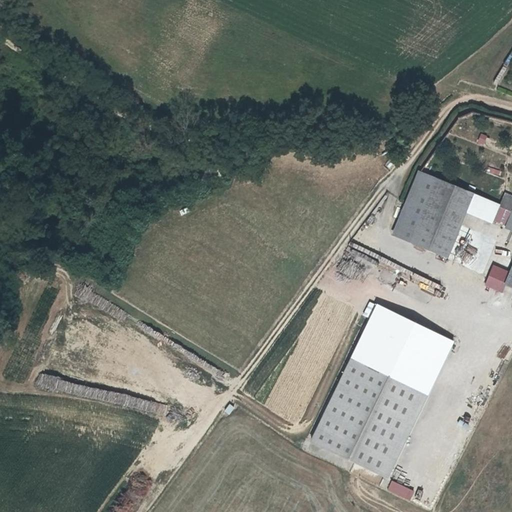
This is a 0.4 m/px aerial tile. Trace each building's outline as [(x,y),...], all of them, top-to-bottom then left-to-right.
[(480,132),(476,141),(483,144),(487,135),(480,132)] [(410,242),(426,207),(463,223),(468,212),(490,221),(491,218),(504,223),(510,211),(511,212),(511,199),(502,195),(497,206),(438,180),(420,172),(393,234),(410,242)] [(448,258),(463,223),(426,207),(410,242),(448,258)] [(511,212),(510,211),(504,223),(503,226),(511,230),(511,270),(505,285),(511,288),(511,306),(511,307),(511,306),(511,212)] [(439,346),(442,338),(422,328),(375,304),(307,439),(347,459),(374,473),(383,478),(448,351),(439,346)] [(452,343),(442,338),(439,346),(448,351),(452,343)] [(386,490),(409,500),(413,490),(391,479),(386,490)]
